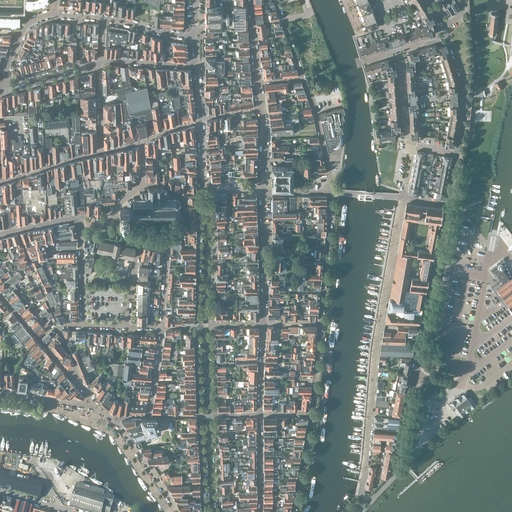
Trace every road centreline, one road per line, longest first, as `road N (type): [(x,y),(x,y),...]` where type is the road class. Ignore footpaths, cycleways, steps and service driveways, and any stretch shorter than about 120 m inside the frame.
road 1 (residential): [(366,503),(375,353),(403,197)]
road 2 (residential): [(412,376),(393,473),(366,503)]
road 3 (residential): [(212,325),(212,201),(204,189)]
road 4 (residential): [(204,189),(197,326)]
road 5 (residential): [(263,323),(262,191)]
road 6 (residential): [(322,323),(329,192)]
road 7 (residential): [(204,189),(196,65)]
road 8 (residential): [(422,325),(446,204)]
road 9 (residential): [(447,36),(465,98),(457,154)]
